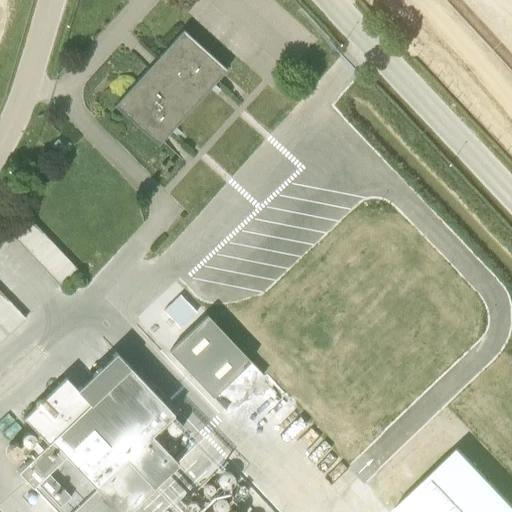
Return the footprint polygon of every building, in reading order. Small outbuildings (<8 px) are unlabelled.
[(225,69),(181,29),(113,105),(157,144),(225,69)] [(77,268),(25,215),(8,232),(59,285),(77,268)] [(0,340),(23,319),(0,294),(0,340)] [(248,360),(205,314),(167,351),(211,396),(248,360)] [(17,469),(57,511),(124,511),(178,460),(151,433),(173,412),(114,351),(76,387),(65,375),(22,416),(46,441),(17,469)]
